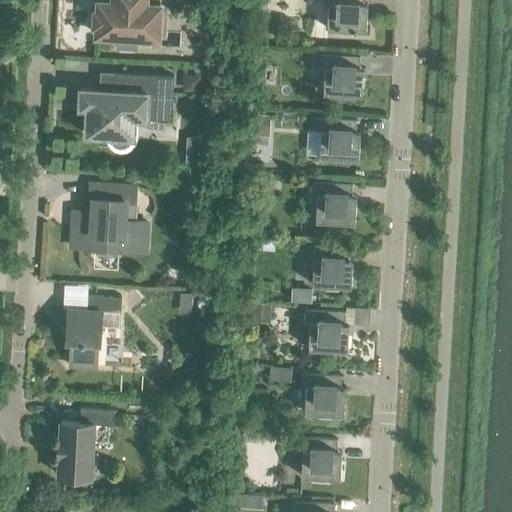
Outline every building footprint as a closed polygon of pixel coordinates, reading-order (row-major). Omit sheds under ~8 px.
[(159,6),(145,5),(145,0),(112,0),(113,3),(98,2),(98,11),(94,11),(93,27),(97,27),(96,35),(117,36),(116,48),(136,49),(137,37),(157,39),(159,6)] [(322,0),(322,3),(328,3),(327,29),(341,30),(340,34),(352,35),(352,30),(366,31),(367,13),(362,12),(362,0),(322,0)] [(325,67),(323,93),(362,95),(363,77),(359,76),(360,56),(319,53),(319,67),(325,67)] [(134,118),(171,120),(173,76),(113,72),(112,90),(80,88),(79,107),(87,108),(85,135),(109,136),(109,137),(109,139),(110,140),(111,143),(112,144),(113,145),(114,146),(117,148),(119,148),(120,148),(122,148),(124,148),(125,148),(126,147),(128,146),(129,145),(130,144),(131,143),(132,142),(133,140),(133,139),(133,137),(134,118)] [(183,74),(182,91),(199,91),(200,75),(183,74)] [(256,115),(256,133),(270,133),(270,115),(256,115)] [(321,131),(320,157),(359,159),(360,140),(355,140),(356,119),(316,117),(315,131),(321,131)] [(260,189),(273,190),(273,177),(261,177),(260,189)] [(317,195),(316,220),(355,223),(356,204),(351,204),(352,183),(312,181),(311,195),(317,195)] [(125,201),(134,201),(135,186),(89,183),(88,199),(92,199),(91,226),(72,225),(71,247),(93,248),(93,251),(99,254),(112,255),(118,253),(119,250),(145,251),(147,222),(124,221),(125,201)] [(314,259),(312,285),(326,285),(325,290),(337,291),(337,286),(351,287),(352,268),(347,268),(348,247),(308,245),(308,259),(314,259)] [(292,287),(291,301),(311,302),(312,288),(292,287)] [(180,293),(180,303),(191,303),(192,293),(180,293)] [(101,326),(120,327),(121,297),(87,295),(86,309),(67,308),(66,329),(71,330),(69,365),(96,367),(98,340),(100,340),(101,326)] [(249,302),(248,320),(269,322),(270,303),(249,302)] [(308,349),(347,351),(348,332),(344,332),(345,311),(305,309),(304,323),(310,323),(308,349)] [(269,366),(268,380),(291,381),(291,367),(269,366)] [(306,387),(305,412),(318,413),(318,418),(330,418),(330,414),(344,414),(345,396),(340,396),(341,375),(301,373),(300,386),(306,387)] [(93,424),(112,425),(113,409),(81,407),(80,422),(61,421),(58,475),(90,477),(93,424)] [(302,451),(301,476),(315,477),(314,482),(326,482),(326,478),(340,478),(341,460),(336,460),(337,439),(297,437),(297,450),(302,451)] [(231,493),(230,506),(242,507),(242,494),(231,493)] [(333,511),(334,503),(294,501),(292,511),(333,511)]
